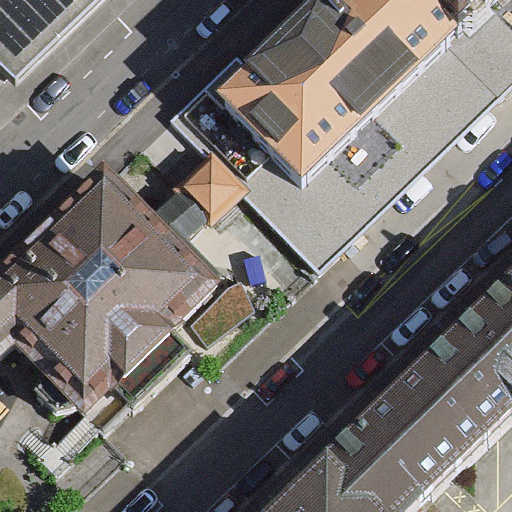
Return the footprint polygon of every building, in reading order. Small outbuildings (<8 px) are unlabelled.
[(116,0),(0,0),(0,81),(7,89),(15,97),(116,0)] [(214,117),(302,208),(461,56),(407,0),(336,0),(251,82),(214,117)] [(511,0),(407,0),(461,56),(511,5),(511,0)] [(207,163),(245,202),(319,279),(406,196),(511,94),(511,5),(461,56),(302,208),(214,117),(251,82),(235,65),(171,126),(207,163)] [(170,259),(201,228),(210,238),(228,219),(245,202),(207,163),(189,181),(171,199),(176,203),(145,233),(104,191),(0,291),(0,379),(15,364),(80,432),(115,399),(131,416),(184,364),(172,352),(180,345),(218,309),(170,259)] [(511,433),(511,288),(322,471),(361,511),(442,511),(437,506),(511,433)] [(361,511),(322,471),(279,511),(361,511)]
